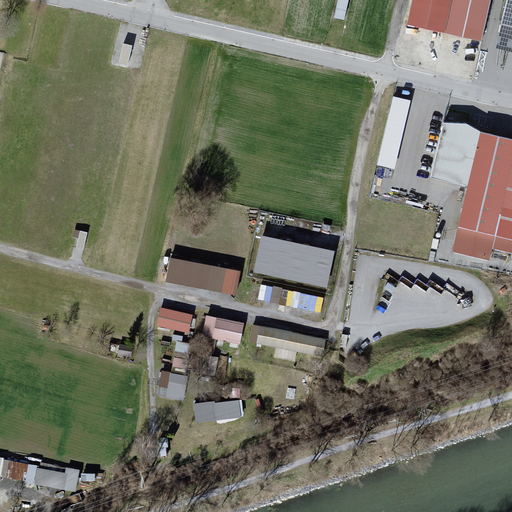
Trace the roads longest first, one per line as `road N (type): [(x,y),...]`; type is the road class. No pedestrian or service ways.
road 1 (residential): [(382,72),(325,326),(0,252)]
road 2 (track): [(511,395),(148,511)]
road 3 (residential): [(382,72),(68,0)]
road 4 (residential): [(511,102),(382,72)]
